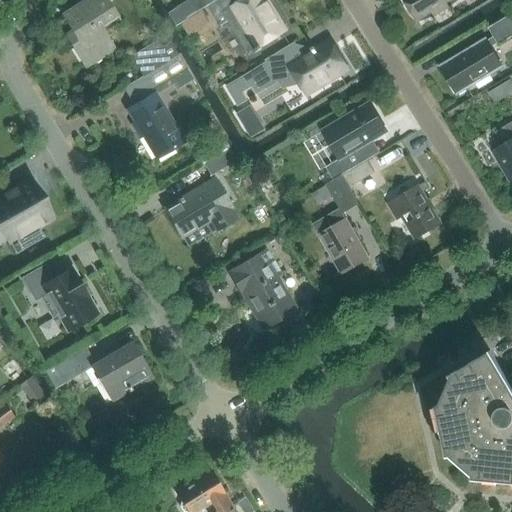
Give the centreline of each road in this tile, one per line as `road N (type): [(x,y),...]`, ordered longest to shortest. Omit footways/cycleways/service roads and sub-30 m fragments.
road 1 (residential): [(222,417),(20,81),(35,0)]
road 2 (residential): [(222,417),(507,249)]
road 3 (residential): [(507,249),(351,0)]
road 4 (residential): [(65,511),(222,417)]
